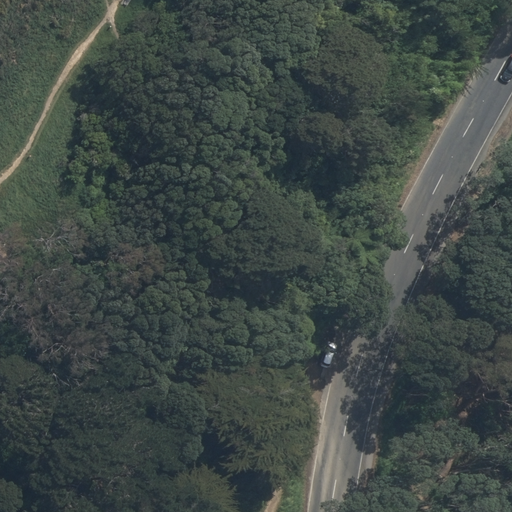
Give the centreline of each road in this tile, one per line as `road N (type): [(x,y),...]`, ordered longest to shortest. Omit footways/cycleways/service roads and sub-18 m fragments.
road 1 (residential): [(329,511),(343,424),(375,322),(511,45)]
road 2 (track): [(269,511),(301,413),(302,367),(369,304),(392,215),(475,114)]
